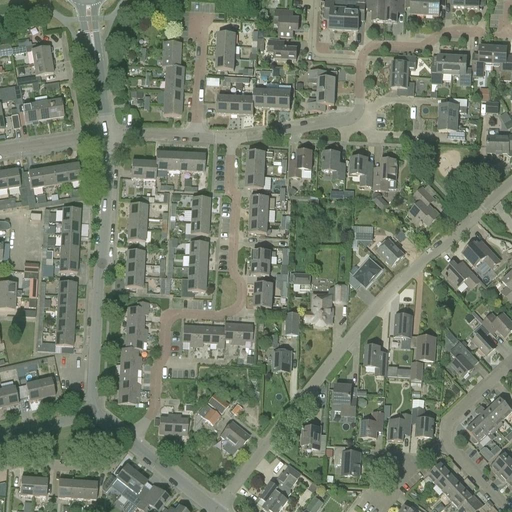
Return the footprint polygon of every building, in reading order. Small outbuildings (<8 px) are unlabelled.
[(385,5),(380,4),(379,0),(365,0),(366,3),(365,13),(372,14),(372,23),(384,23),(385,5)] [(396,24),(397,15),(405,15),(405,10),(405,0),(391,0),(391,5),(385,5),(384,23),(396,24)] [(425,0),(405,0),(405,10),(411,10),(411,16),(425,17),(425,0)] [(445,9),(445,0),(425,0),(425,17),(439,18),(439,8),(445,9)] [(465,0),(452,0),(452,8),(465,9),(465,0)] [(465,0),(465,9),(478,10),(478,8),(485,9),(485,0),(465,0)] [(330,32),(344,33),(345,11),(346,2),(325,1),(324,21),(331,21),(330,32)] [(358,33),(358,23),(364,24),(365,13),(366,3),(357,3),(356,12),(345,11),(344,33),(358,33)] [(293,12),(280,12),(275,11),(274,26),(279,26),(278,38),(292,39),(293,31),(298,31),(299,20),(292,19),(293,12)] [(217,35),(217,48),(235,49),(235,36),(217,35)] [(268,55),(275,55),(275,62),(296,63),(297,51),(284,50),(285,42),(268,41),(268,55)] [(49,50),(36,52),(35,46),(11,50),(12,57),(32,53),(33,65),(51,62),(50,55),(52,54),(51,49),(49,50)] [(162,46),(161,58),(179,59),(180,47),(162,46)] [(239,56),(234,56),(235,49),(217,48),(216,60),(234,61),(239,61),(239,56)] [(249,59),(240,58),(240,61),(253,61),(256,61),(257,49),(252,49),(252,56),(249,56),(249,59)] [(473,55),(472,70),(471,79),(484,79),(484,66),(492,66),(493,50),(479,49),(479,55),(473,55)] [(0,58),(12,57),(11,50),(0,51),(0,58)] [(492,66),(500,67),(500,75),(511,75),(511,56),(506,57),(506,50),(493,50),(492,66)] [(408,79),(408,73),(415,73),(416,58),(398,57),(397,65),(392,65),(391,78),(408,79)] [(179,71),(179,59),(161,58),(161,70),(165,70),(179,71)] [(442,87),(442,83),(451,83),(452,77),(453,59),(438,58),(432,58),(432,59),(431,86),(442,87)] [(452,77),(460,78),(460,88),(471,89),(471,79),(472,70),(466,70),(466,60),(453,59),(452,77)] [(233,73),(234,61),(216,60),(216,72),(226,73),(233,73)] [(53,62),(51,62),(33,65),(36,78),(15,81),(16,88),(20,88),(32,86),(38,85),(41,85),(39,78),(54,75),(52,67),(54,67),(53,62)] [(183,71),(179,71),(165,70),(164,82),(182,83),(183,71)] [(309,80),(309,85),(318,85),(317,93),(334,94),(335,81),(329,81),(329,73),(309,72),(309,80)] [(407,84),(408,79),(391,78),(390,90),(407,91),(407,98),(414,98),(414,85),(407,84)] [(206,87),(220,87),(220,79),(207,79),(206,87)] [(181,95),(182,83),(164,82),(163,94),(181,95)] [(59,91),(58,84),(44,87),(45,93),(59,91)] [(0,97),(14,95),(13,88),(0,90),(0,97)] [(16,88),(13,88),(14,95),(15,101),(16,106),(22,105),(20,88),(16,88)] [(480,101),(489,102),(490,90),(480,89),(480,101)] [(253,110),(265,111),(266,93),(254,92),(253,100),(253,110)] [(265,111),(277,111),(278,93),(266,93),(265,111)] [(290,94),(278,93),(277,111),(289,112),(290,94)] [(325,114),(326,107),(333,107),(334,94),(317,93),(317,101),(308,100),(308,104),(307,104),(307,113),(325,114)] [(181,107),(181,95),(163,94),(163,106),(181,107)] [(0,119),(2,119),(0,107),(0,106),(2,104),(15,101),(14,95),(0,97),(0,119)] [(216,116),(229,117),(230,99),(217,98),(217,105),(216,116)] [(241,99),(230,99),(229,117),(240,118),(241,99)] [(253,100),(241,99),(240,118),(253,118),(253,110),(253,100)] [(457,121),(458,115),(466,116),(467,102),(449,100),(449,108),(440,107),(439,121),(457,121)] [(50,122),(58,120),(59,123),(63,122),(63,120),(61,102),(48,104),(50,122)] [(38,124),(46,122),(46,125),(51,124),(50,122),(48,104),(35,106),(38,124)] [(486,104),(485,115),(498,116),(499,104),(486,104)] [(39,126),(38,124),(35,106),(23,108),(26,126),(31,125),(32,128),(39,126)] [(180,119),(181,107),(163,106),(162,118),(180,119)] [(20,130),(18,117),(11,118),(13,131),(20,130)] [(461,127),(457,127),(457,121),(439,121),(438,134),(447,134),(447,141),(465,142),(465,130),(461,130),(461,127)] [(511,137),(502,137),(502,139),(487,138),(487,155),(508,155),(508,156),(510,158),(511,158),(511,137)] [(273,155),(265,155),(247,154),(247,166),(265,167),(265,159),(272,160),(273,155)] [(301,181),(302,172),(310,173),(311,155),(296,154),(296,163),(289,163),(289,180),(301,181)] [(143,182),(155,182),(156,155),(155,164),(144,164),(143,182)] [(168,155),(156,155),(155,182),(155,173),(167,173),(168,155)] [(180,156),(168,155),(167,173),(179,174),(180,156)] [(346,166),(339,166),(339,156),(323,155),(322,173),(332,174),(332,182),(345,183),(346,166)] [(192,157),(180,156),(179,174),(191,174),(192,157)] [(204,157),(192,157),(191,174),(204,175),(204,157)] [(373,165),(367,165),(367,161),(351,160),(350,177),(360,178),(360,189),(372,189),(373,165)] [(389,182),(396,182),(397,162),(381,162),(380,178),(373,177),(372,193),(388,194),(389,182)] [(130,181),(143,182),(144,164),(131,163),(130,181)] [(78,166),(66,168),(68,185),(81,183),(78,166)] [(247,166),(246,178),(264,179),(265,167),(247,166)] [(66,168),(53,170),(56,187),(68,185),(66,168)] [(53,170),(41,172),(44,189),(56,187),(53,170)] [(17,171),(5,174),(7,191),(20,189),(17,171)] [(31,191),(44,189),(41,172),(28,174),(31,191)] [(263,191),(264,179),(246,178),(245,190),(263,191)] [(413,198),(419,205),(412,212),(417,217),(412,222),(418,229),(423,223),(428,228),(439,217),(429,207),(435,201),(423,188),(413,198)] [(82,190),(74,192),(75,199),(83,198),(82,190)] [(372,201),(383,212),(389,207),(381,199),(382,198),(379,195),(378,195),(374,195),(372,197),(372,201)] [(38,205),(46,204),(45,197),(37,198),(38,205)] [(251,199),(250,211),(268,212),(269,200),(251,199)] [(191,201),(191,213),(208,214),(209,202),(191,201)] [(129,207),(128,219),(146,220),(147,208),(129,207)] [(63,211),(62,224),(80,225),(81,212),(63,211)] [(267,224),(268,212),(250,211),(249,223),(267,224)] [(208,226),(208,214),(191,213),(190,225),(208,226)] [(128,219),(127,231),(145,232),(146,220),(128,219)] [(270,232),(267,232),(267,224),(249,223),(249,235),(270,236),(270,232)] [(79,237),(80,225),(62,224),(61,237),(79,237)] [(207,238),(208,226),(190,225),(189,237),(207,238)] [(353,241),(373,241),(374,228),(353,228),(353,241)] [(144,244),(145,232),(127,231),(126,243),(144,244)] [(79,250),(79,237),(61,237),(61,249),(79,250)] [(404,256),(389,241),(376,253),(392,269),(404,256)] [(482,242),(476,248),(474,245),(462,256),(475,270),(483,262),(492,272),(501,263),(482,242)] [(189,245),(188,257),(206,258),(207,246),(189,245)] [(78,262),(79,250),(61,249),(60,261),(78,262)] [(126,253),(125,266),(143,267),(144,254),(126,253)] [(252,253),(252,265),(270,266),(270,259),(275,259),(275,254),(252,253)] [(206,270),(206,258),(188,257),(187,269),(206,270)] [(77,275),(78,262),(60,261),(59,274),(77,275)] [(366,290),(382,272),(369,261),(354,278),(349,274),(349,285),(356,292),(361,286),(366,290)] [(462,263),(457,269),(453,265),(442,276),(456,291),(464,284),(471,292),(481,283),(462,263)] [(24,265),(24,274),(37,275),(38,266),(24,265)] [(269,278),(270,266),(252,265),(251,277),(269,278)] [(142,279),(143,267),(125,266),(124,277),(142,279)] [(52,268),(46,267),(45,274),(41,274),(41,278),(52,279),(52,268)] [(205,282),(206,270),(187,269),(187,281),(205,282)] [(511,305),(511,304),(511,273),(502,283),(507,288),(500,294),(511,305)] [(23,280),(30,281),(29,299),(36,299),(37,275),(24,274),(23,280)] [(294,285),(294,286),(310,287),(310,276),(295,275),(295,276),(290,276),(290,285),(294,285)] [(124,290),(135,290),(135,295),(146,296),(147,286),(142,285),(142,279),(124,277),(124,290)] [(170,280),(167,280),(163,280),(160,280),(160,288),(169,289),(170,280)] [(204,294),(205,282),(187,281),(186,294),(204,294)] [(21,293),(16,293),(16,286),(0,285),(0,298),(15,300),(16,299),(21,299),(21,293)] [(59,285),(58,298),(76,299),(77,286),(59,285)] [(254,285),(254,298),(272,299),(273,286),(254,285)] [(347,306),(348,288),(335,287),(334,305),(347,306)] [(314,295),(313,313),(305,313),(305,324),(313,324),(313,325),(331,325),(332,295),(314,295)] [(0,311),(15,312),(15,300),(0,298),(0,311)] [(75,312),(76,299),(58,298),(57,311),(75,312)] [(271,311),(272,299),(254,298),(253,310),(271,311)] [(127,309),(126,323),(143,324),(143,317),(147,317),(148,305),(136,305),(136,310),(127,309)] [(75,324),(75,312),(57,311),(57,323),(75,324)] [(471,315),(481,326),(490,335),(492,337),(497,332),(505,340),(511,333),(511,326),(503,317),(499,322),(492,315),(483,323),(474,313),(471,315)] [(285,337),(298,337),(299,317),(286,316),(286,321),(285,337)] [(394,340),(411,341),(411,339),(412,318),(395,317),(394,340)] [(74,337),(75,324),(57,323),(56,336),(74,337)] [(126,323),(126,337),(146,338),(146,332),(143,332),(143,324),(126,323)] [(230,347),(236,347),(238,326),(224,326),(224,330),(223,350),(224,342),(230,343),(230,347)] [(252,327),(238,326),(236,347),(243,347),(243,343),(251,344),(252,327)] [(473,333),(478,338),(472,344),(486,358),(495,349),(485,339),(490,335),(481,326),(473,333)] [(188,349),(195,349),(196,329),(182,328),(181,344),(189,345),(188,349)] [(210,329),(196,329),(195,349),(202,349),(202,345),(209,346),(210,329)] [(224,330),(210,329),(209,346),(216,346),(216,350),(223,350),(224,330)] [(451,333),(447,335),(453,345),(457,342),(451,333)] [(73,350),(74,337),(56,336),(55,349),(73,350)] [(146,345),(146,338),(126,337),(125,350),(120,350),(120,351),(141,352),(142,344),(146,345)] [(277,350),(278,338),(269,337),(268,349),(277,350)] [(411,339),(411,341),(410,349),(417,350),(417,361),(434,362),(435,340),(411,339)] [(449,353),(457,361),(451,367),(463,380),(474,369),(473,369),(478,363),(460,344),(449,353)] [(387,362),(388,355),(379,354),(380,350),(365,349),(364,369),(375,370),(374,378),(386,379),(387,362)] [(388,362),(397,362),(397,349),(389,349),(388,362)] [(120,351),(120,364),(140,365),(140,358),(137,358),(137,352),(141,352),(120,351)] [(289,375),(290,353),(273,353),(272,374),(289,375)] [(120,364),(119,378),(135,379),(136,372),(139,372),(140,365),(120,364)] [(411,388),(421,388),(421,382),(422,382),(423,365),(411,364),(410,382),(411,382),(411,388)] [(22,369),(16,371),(17,377),(25,375),(29,374),(27,368),(22,369)] [(388,368),(387,378),(397,379),(397,371),(398,369),(388,368)] [(119,378),(118,392),(139,393),(139,386),(135,386),(135,379),(119,378)] [(51,380),(39,383),(43,401),(55,398),(51,380)] [(26,386),(30,404),(43,401),(39,383),(26,386)] [(356,419),(357,399),(351,399),(351,388),(335,387),(333,413),(341,413),(341,418),(356,419)] [(15,389),(2,392),(6,409),(19,407),(15,389)] [(138,400),(139,393),(118,392),(117,406),(134,407),(135,399),(138,400)] [(207,405),(221,416),(229,407),(215,395),(207,405)] [(412,400),(412,410),(411,426),(417,426),(416,439),(432,441),(433,423),(424,422),(425,411),(423,411),(424,401),(412,400)] [(511,413),(500,401),(491,409),(504,422),(511,413)] [(197,415),(212,428),(220,418),(205,406),(197,415)] [(242,411),(236,406),(230,413),(236,418),(242,411)] [(503,426),(501,424),(504,422),(491,409),(485,415),(483,412),(484,411),(481,407),(477,410),(497,432),(503,426)] [(482,418),(475,424),(487,437),(492,442),(495,439),(493,436),(497,432),(477,410),(474,413),(478,417),(479,416),(482,418)] [(363,421),(363,424),(361,424),(360,440),(376,441),(376,434),(383,434),(384,415),(372,414),(371,422),(363,421)] [(400,416),(400,422),(389,422),(387,442),(403,443),(403,437),(410,438),(411,426),(411,417),(400,416)] [(158,437),(172,438),(173,417),(167,417),(166,420),(159,420),(158,437)] [(180,417),(173,417),(172,438),(186,438),(187,421),(180,421),(180,417)] [(231,457),(236,451),(238,452),(249,438),(231,424),(219,438),(227,444),(222,450),(231,457)] [(478,446),(487,437),(475,424),(466,432),(473,439),(471,441),(471,443),(474,446),(476,446),(477,444),(478,446)] [(311,452),(319,453),(320,430),(302,430),(301,447),(311,448),(311,452)] [(334,466),(342,467),(341,478),(358,479),(360,455),(345,455),(345,449),(335,448),(334,466)] [(494,457),(485,448),(480,453),(488,463),(494,457)] [(492,471),(498,478),(511,463),(505,456),(492,468),(493,470),(492,471)] [(511,480),(511,463),(498,478),(503,484),(505,482),(508,485),(511,480)] [(428,478),(435,486),(448,474),(441,466),(434,472),(428,478)] [(117,481),(126,488),(136,475),(127,467),(117,481)] [(260,502),(256,507),(263,511),(280,511),(288,502),(287,501),(291,495),(290,492),(302,476),(289,467),(283,475),(282,474),(278,479),(279,481),(274,487),(271,484),(259,501),(260,502)] [(456,482),(448,474),(435,486),(443,495),(456,482)] [(126,488),(127,489),(120,496),(137,509),(139,506),(148,494),(142,489),(147,483),(136,475),(126,488)] [(116,481),(110,476),(102,487),(102,491),(106,494),(116,481)] [(20,497),(33,498),(34,480),(21,479),(20,497)] [(33,498),(46,499),(47,481),(34,480),(33,498)] [(59,482),(57,500),(70,501),(72,483),(59,482)] [(464,490),(456,482),(443,495),(451,503),(464,490)] [(70,501),(83,502),(84,484),(72,483),(70,501)] [(97,485),(84,484),(83,502),(96,503),(97,485)] [(316,497),(321,490),(313,484),(307,491),(316,497)] [(148,495),(148,494),(139,506),(137,509),(140,511),(153,511),(154,511),(159,511),(169,501),(153,488),(148,495)] [(472,499),(464,490),(451,503),(458,511),(472,499)] [(309,509),(312,511),(317,511),(324,504),(316,498),(309,509)] [(457,511),(478,511),(483,508),(473,498),(472,499),(458,511),(457,511)]
